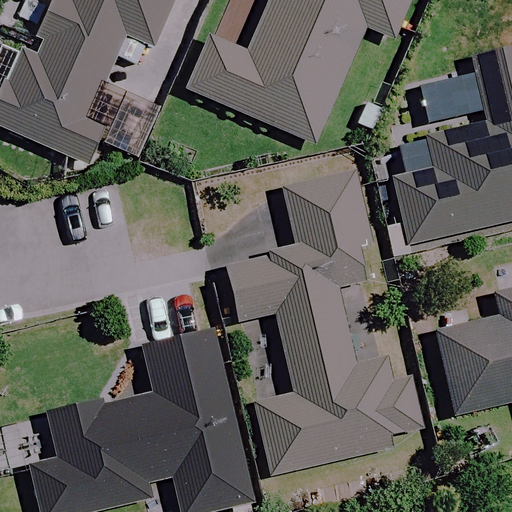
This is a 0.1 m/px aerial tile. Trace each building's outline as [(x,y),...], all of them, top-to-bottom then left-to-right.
[(60,0),(32,59),(25,56),(0,109),(0,128),(93,173),(113,132),(102,126),(112,106),(99,100),(117,63),(145,76),(180,0),(68,0),(68,1),(65,0),(60,0)] [(415,0),(272,0),(251,53),(217,39),(193,96),(320,147),(367,30),(398,43),(415,0)] [(511,56),(445,71),(458,130),(428,136),(436,173),(396,181),(410,244),(511,222),(511,56)] [(378,284),(352,175),(284,191),(299,254),(230,270),(243,326),(278,318),(297,398),(258,407),(274,479),(424,444),(405,360),(360,370),(342,292),(378,284)] [(511,294),(498,298),(503,322),(441,335),(457,417),(511,405),(511,294)] [(234,412),(218,338),(147,353),(157,398),(49,421),(58,465),(34,470),(43,511),(119,511),(153,505),(149,488),(177,482),(183,511),(229,511),(263,505),(242,410),(234,412)]
